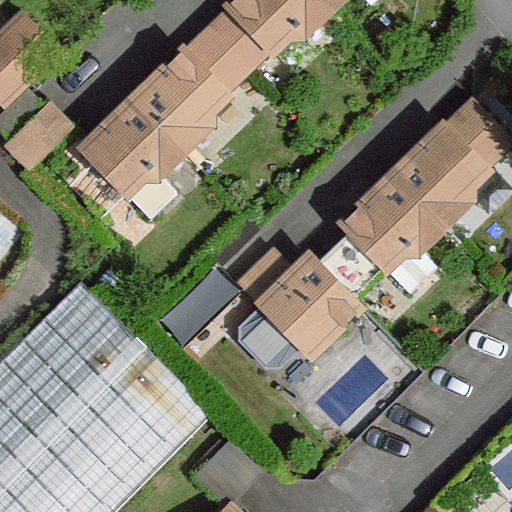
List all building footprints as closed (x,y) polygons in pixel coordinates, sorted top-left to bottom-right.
[(333,9),(323,0),(238,0),(230,7),(275,51),(301,26),(308,33),(333,9)] [(323,0),(333,9),(342,0),(323,0)] [(253,73),(275,51),(230,7),(210,28),(253,73)] [(25,11),(0,34),(0,99),(8,108),(29,88),(65,53),(25,11)] [(253,73),(210,28),(188,49),(232,93),(253,73)] [(232,93),(188,49),(156,79),(155,89),(158,92),(144,106),(187,151),(212,127),(204,120),(232,93)] [(0,116),(0,134),(11,146),(48,109),(29,88),(8,108),(0,116)] [(511,137),(475,99),(449,124),(491,168),(511,147),(511,137)] [(75,125),(54,104),(48,109),(11,146),(33,167),(75,125)] [(187,151),(144,106),(129,120),(127,118),(116,118),(92,142),(85,149),(129,193),(155,168),(162,175),(187,151)] [(419,168),(404,182),(447,226),(471,202),(464,195),(491,168),(449,124),(416,155),(416,165),(419,168)] [(180,193),(162,175),(155,168),(129,193),(153,219),(180,193)] [(387,194),(377,193),(345,225),(352,232),(388,268),(415,242),(423,250),(447,226),(404,182),(389,196),(387,194)] [(352,232),(321,262),(356,298),(388,268),(352,232)] [(440,268),(423,250),(415,242),(388,268),(413,293),(440,268)] [(241,283),(263,304),(294,275),(273,251),(241,283)] [(356,298),(321,262),(306,275),(294,275),(263,304),(306,349),(332,324),(339,331),(364,306),(356,298)] [(84,281),(0,365),(0,511),(113,511),(215,410),(84,281)] [(272,466),(240,432),(217,455),(250,488),(272,466)] [(234,505),(250,488),(217,455),(200,472),(231,503),(234,505)] [(240,511),(234,505),(231,503),(222,511),(240,511)]
